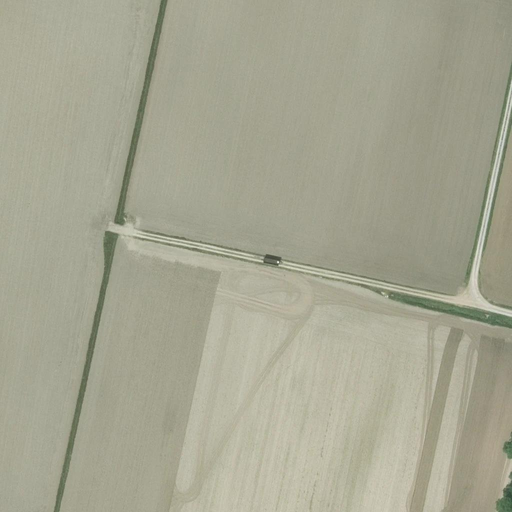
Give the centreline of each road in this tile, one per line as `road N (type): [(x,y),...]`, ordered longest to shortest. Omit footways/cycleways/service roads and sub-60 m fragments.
road 1 (track): [(107,223),(511,316)]
road 2 (track): [(511,90),(470,306)]
